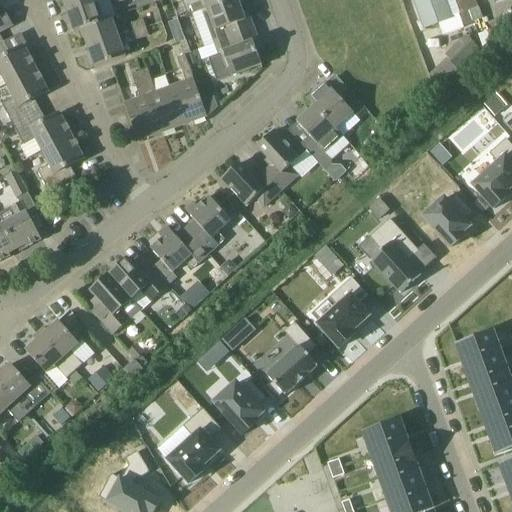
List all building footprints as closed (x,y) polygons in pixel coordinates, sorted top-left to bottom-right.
[(62,0),(67,13),(98,2),(97,0),(62,0)] [(197,0),(198,3),(190,6),(193,13),(201,11),(230,0),(197,0)] [(205,47),(254,29),(250,18),(245,20),(237,0),(230,0),(201,11),(208,32),(200,35),(205,47)] [(404,0),(417,35),(453,23),(444,0),(404,0)] [(453,0),(462,26),(472,22),(469,12),(464,0),(453,0)] [(475,0),(464,0),(469,12),(478,9),(475,0)] [(105,21),(98,2),(67,13),(74,33),(81,30),(105,21)] [(0,35),(0,33),(13,26),(7,14),(1,18),(0,16),(0,44),(4,43),(0,35)] [(88,49),(120,38),(113,19),(105,21),(81,30),(88,49)] [(170,28),(180,25),(178,20),(168,23),(170,28)] [(134,33),(146,29),(143,21),(131,25),(134,33)] [(137,41),(149,37),(146,29),(134,33),(137,41)] [(259,42),(254,29),(205,47),(210,61),(208,62),(213,76),(215,75),(217,82),(262,66),(256,50),(261,49),(261,48),(256,49),(254,44),(259,42)] [(493,29),(478,35),(483,47),(495,37),(493,29)] [(95,69),(127,57),(120,38),(88,49),(95,69)] [(36,69),(24,47),(10,54),(4,43),(0,44),(0,77),(5,85),(36,69)] [(207,117),(200,99),(185,57),(177,60),(186,82),(171,88),(184,126),(207,117)] [(12,124),(40,110),(34,100),(48,92),(36,69),(5,85),(13,100),(2,105),(12,124)] [(184,126),(171,88),(156,93),(147,70),(140,73),(161,134),(184,126)] [(138,142),(161,134),(140,73),(132,76),(140,98),(125,104),(138,142)] [(314,107),(343,138),(360,123),(355,118),(365,109),(336,77),(327,85),(326,83),(307,99),(314,107)] [(350,146),(343,138),(314,107),(297,123),(312,139),(303,147),(319,165),(328,157),(332,161),(350,146)] [(41,152),(71,136),(60,114),(46,121),(40,110),(12,124),(24,147),(21,149),(27,159),(41,152)] [(7,139),(8,135),(9,134),(6,130),(0,132),(0,137),(2,142),(7,139)] [(290,168),(300,159),(275,131),(257,148),(273,165),(264,173),(282,193),(299,177),(290,168)] [(38,172),(49,193),(76,179),(70,167),(84,159),(71,136),(41,152),(48,166),(38,172)] [(466,185),(489,210),(503,198),(498,192),(511,180),(511,169),(498,155),(466,185)] [(264,173),(255,181),(239,164),(222,180),(248,208),(256,201),(264,210),(282,193),(264,173)] [(5,179),(16,200),(28,194),(17,173),(5,179)] [(219,234),(232,223),(209,197),(198,208),(194,203),(185,211),(195,221),(186,230),(210,256),(220,247),(219,247),(225,241),(219,234)] [(419,223),(446,253),(466,235),(459,227),(468,219),(452,201),(443,209),(439,204),(419,223)] [(42,240),(27,212),(26,213),(21,204),(10,209),(15,219),(4,225),(17,250),(25,245),(27,248),(42,240)] [(289,221),(298,214),(290,205),(285,210),(285,216),(289,221)] [(372,262),(401,295),(422,277),(408,261),(419,252),(391,220),(371,238),(384,251),(372,262)] [(17,250),(4,225),(0,226),(0,262),(10,257),(9,254),(17,250)] [(210,256),(186,230),(176,238),(167,227),(159,234),(162,239),(151,249),(161,260),(152,268),(170,287),(178,280),(173,275),(186,263),(192,270),(198,265),(199,266),(210,256)] [(152,268),(143,276),(127,258),(109,275),(133,302),(142,295),(150,304),(170,287),(152,268)] [(238,269),(232,263),(226,263),(221,268),(229,277),(238,269)] [(141,311),(133,302),(109,275),(90,291),(96,299),(87,307),(113,336),(131,320),(135,324),(143,317),(140,313),(141,311)] [(338,308),(318,326),(339,349),(353,337),(351,334),(370,317),(359,305),(368,297),(352,279),(330,299),(338,308)] [(192,309),(209,293),(198,282),(181,298),(192,309)] [(186,306),(176,315),(182,322),(192,312),(186,306)] [(71,352),(79,344),(59,322),(48,332),(45,328),(39,333),(75,372),(83,365),(71,352)] [(298,347),(265,377),(283,397),(317,367),(306,355),(315,347),(299,330),(290,338),(298,347)] [(39,333),(35,337),(33,338),(37,342),(26,352),(48,376),(56,369),(66,380),(75,372),(39,333)] [(494,333),(457,347),(465,368),(502,355),(494,333)] [(128,354),(134,361),(143,370),(149,364),(142,357),(145,355),(137,346),(128,354)] [(502,355),(465,368),(473,390),(509,377),(502,355)] [(143,370),(134,361),(123,371),(132,380),(143,370)] [(0,385),(27,416),(43,402),(11,365),(0,374),(0,385)] [(98,392),(114,379),(104,367),(88,381),(98,392)] [(511,383),(509,377),(473,390),(481,411),(511,399),(511,383)] [(242,432),(253,423),(250,419),(259,411),(255,406),(264,398),(248,380),(239,388),(235,384),(215,402),(242,432)] [(0,417),(6,412),(8,410),(19,423),(27,416),(0,385),(0,417)] [(511,399),(481,411),(488,433),(511,423),(511,399)] [(74,417),(83,409),(82,407),(79,404),(78,403),(71,403),(66,408),(70,412),(74,417)] [(53,417),(61,426),(61,427),(70,418),(62,409),(53,417)] [(188,481),(202,468),(200,467),(218,450),(208,438),(217,430),(201,412),(184,426),(192,435),(167,457),(188,481)] [(467,435),(478,431),(473,415),(462,419),(467,435)] [(511,423),(488,433),(497,455),(511,449),(511,423)] [(375,457),(409,445),(401,424),(368,434),(375,457)] [(32,452),(34,453),(34,454),(44,445),(42,443),(37,437),(27,446),(32,452)] [(382,479),(417,467),(409,446),(375,457),(382,479)] [(8,461),(10,460),(1,450),(0,451),(0,468),(5,464),(8,461)] [(336,461),(326,465),(330,476),(340,472),(336,461)] [(511,461),(501,466),(509,488),(511,487),(511,461)] [(389,501),(425,489),(417,467),(382,479),(389,501)] [(340,472),(330,476),(334,488),(344,484),(340,472)] [(93,511),(147,511),(150,499),(87,482),(79,508),(93,511)] [(392,511),(430,511),(433,511),(425,489),(389,501),(392,511)] [(345,511),(353,511),(354,511),(350,501),(342,503),(345,511)]
